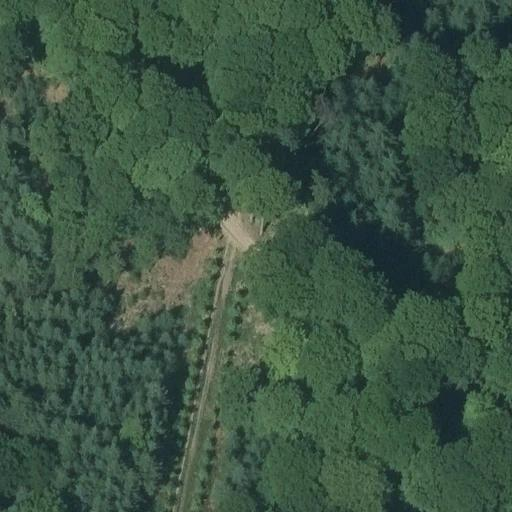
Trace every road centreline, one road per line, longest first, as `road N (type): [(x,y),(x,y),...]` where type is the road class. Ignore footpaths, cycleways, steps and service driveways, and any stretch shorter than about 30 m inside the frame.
road 1 (track): [(27,0),(466,511)]
road 2 (track): [(278,0),(177,511)]
